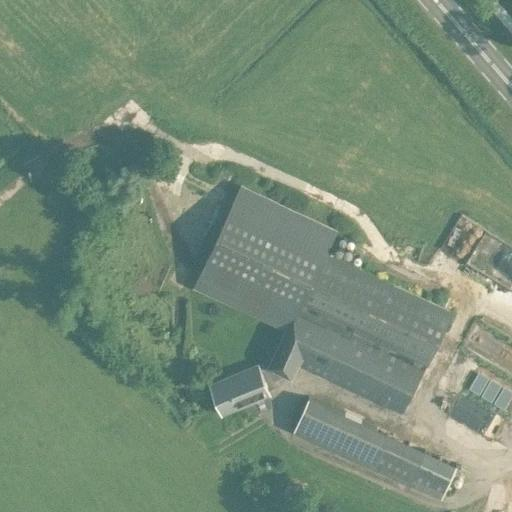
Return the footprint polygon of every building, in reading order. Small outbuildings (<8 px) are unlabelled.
[(451,306),(325,247),(335,225),(240,181),(195,279),(287,322),(268,361),(290,371),(296,359),(401,406),(451,306)] [(458,208),(439,240),(462,253),(481,222),(458,208)] [(511,344),(507,341),(498,358),(511,365),(511,344)] [(209,378),(221,408),(269,389),(256,359),(209,378)] [(501,396),(511,403),(511,380),(511,381),(501,396)] [(456,459),(308,391),(293,425),(441,492),(456,459)]
